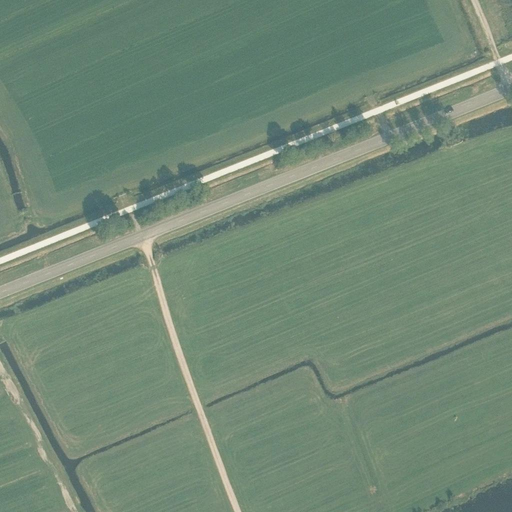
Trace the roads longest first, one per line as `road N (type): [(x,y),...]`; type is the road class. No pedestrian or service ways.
road 1 (secondary): [(0,293),(511,88)]
road 2 (track): [(129,209),(237,511)]
